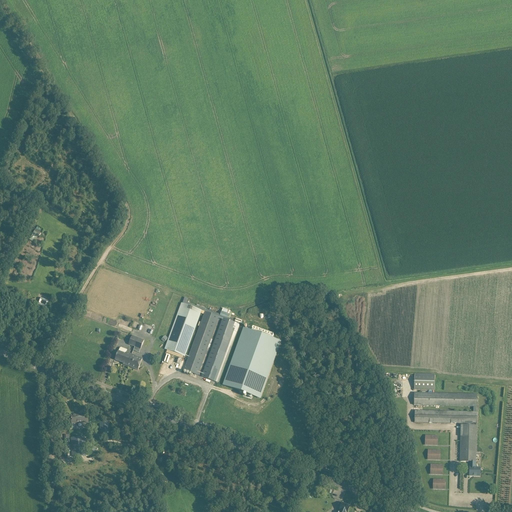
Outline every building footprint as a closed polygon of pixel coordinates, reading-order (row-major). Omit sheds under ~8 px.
[(47,306),(49,302),(40,298),(38,303),(47,306)] [(241,322),(236,320),(228,318),(230,311),(223,308),(221,315),(199,307),(199,306),(197,305),(197,306),(187,303),(189,299),(185,298),(182,304),(165,350),(184,357),(201,311),(205,312),(184,370),(197,375),(219,317),(223,319),(202,377),(215,382),(219,383),(241,322)] [(244,328),(223,385),(261,398),(281,342),(273,339),(274,336),(253,328),(252,331),(244,328)] [(135,347),(138,338),(132,336),(129,345),(135,347)] [(138,338),(135,347),(141,349),(144,341),(138,338)] [(126,352),(127,350),(121,348),(120,349),(119,352),(118,351),(115,360),(123,363),(123,364),(127,366),(138,370),(140,366),(143,359),(132,354),(126,352)] [(434,391),(435,375),(414,374),(414,390),(434,391)] [(414,393),(414,406),(417,406),(473,407),(473,412),(417,411),(415,411),(415,412),(414,423),(473,425),(473,426),(461,426),(460,462),(470,462),(470,468),(470,476),(480,477),(480,469),(475,469),(475,462),(476,426),(477,395),(414,393)] [(72,424),(88,423),(88,414),(71,415),(72,424)] [(109,422),(100,422),(101,435),(110,435),(109,422)] [(428,445),(437,445),(437,437),(426,436),(426,441),(428,441),(428,445)] [(72,457),(77,457),(85,456),(84,437),(71,438),(72,457)] [(430,460),(440,460),(440,451),(429,451),(429,456),(430,456),(430,460)] [(433,474),(442,475),(442,466),(432,466),(432,470),(433,470),(433,474)] [(436,485),(436,489),(445,489),(445,481),(434,480),(434,485),(436,485)]
